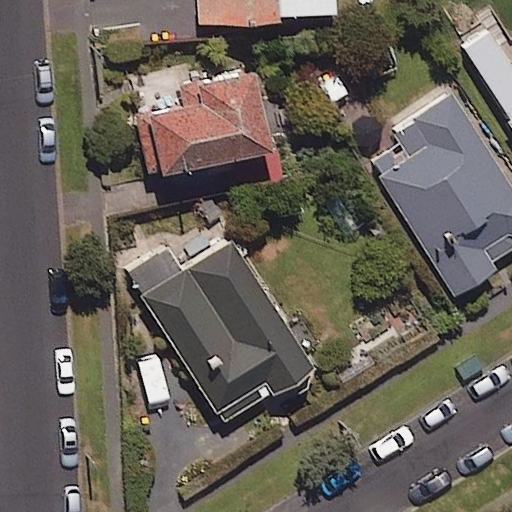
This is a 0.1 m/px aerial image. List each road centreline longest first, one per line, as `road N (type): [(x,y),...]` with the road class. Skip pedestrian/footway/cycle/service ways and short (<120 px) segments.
road 1 (residential): [(0,45),(33,511)]
road 2 (residential): [(327,511),(511,395)]
